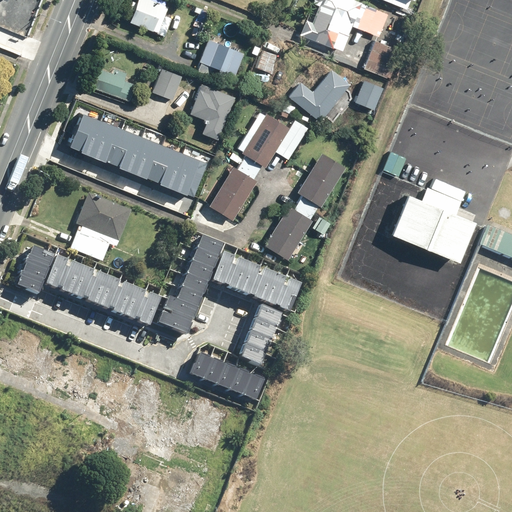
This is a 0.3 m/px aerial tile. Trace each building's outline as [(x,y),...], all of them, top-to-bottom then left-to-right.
[(169,4),(158,0),(136,0),(135,0),(131,0),(129,7),(134,9),(130,20),(164,35),(172,17),(165,14),(169,4)] [(308,14),(301,33),(342,49),(352,25),(379,35),(388,12),(358,0),(313,0),(312,2),(318,4),(314,16),(308,14)] [(415,23),(400,18),(395,32),(409,37),(415,23)] [(209,36),(199,61),(200,62),(197,71),(211,77),(215,68),(234,76),(244,51),(209,36)] [(375,40),(364,68),(388,78),(400,50),(375,40)] [(278,54),(263,48),(256,68),(271,74),(278,54)] [(98,67),(91,86),(128,101),(135,84),(124,79),(126,73),(117,70),(116,74),(98,67)] [(182,75),(163,67),(153,91),(171,99),(182,75)] [(300,81),(289,95),(320,121),(350,83),(332,68),(313,91),(300,81)] [(385,86),(364,78),(355,102),(376,110),(385,86)] [(235,94),(201,81),(189,113),(205,119),(201,131),(218,138),(235,94)] [(79,110),(65,143),(90,153),(104,120),(79,110)] [(259,111),(237,145),(243,149),(242,151),(245,154),(236,167),(233,165),(208,204),(232,219),(257,180),(253,178),(262,164),(265,166),(276,150),(288,158),(308,126),(295,119),(290,127),(265,111),(263,114),(259,111)] [(104,120),(90,153),(115,163),(129,130),(104,120)] [(129,130),(115,163),(140,173),(154,140),(129,130)] [(154,140),(140,173),(165,183),(178,150),(154,140)] [(178,150),(165,183),(190,193),(203,160),(178,150)] [(288,205),(264,245),(287,259),(288,257),(293,260),(298,252),(295,250),(313,220),(310,218),(319,204),(321,206),(345,166),(321,152),(298,192),(302,194),(293,208),(288,205)] [(481,212),(414,185),(397,228),(464,255),(481,212)] [(80,226),(70,249),(103,263),(110,245),(116,248),(132,210),(89,192),(76,224),(80,226)] [(511,234),(488,224),(480,244),(511,257),(511,234)] [(194,249),(214,257),(220,245),(199,236),(194,249)] [(31,245),(15,286),(34,294),(36,288),(50,253),(31,245)] [(188,262),(209,270),(214,257),(194,249),(188,262)] [(222,253),(211,282),(223,286),(234,258),(222,253)] [(54,254),(43,284),(56,289),(67,260),(54,254)] [(234,258),(223,286),(236,291),(247,263),(234,258)] [(67,260),(56,289),(69,294),(80,265),(67,260)] [(183,274),(204,283),(209,270),(188,262),(183,274)] [(247,263),(236,291),(249,296),(259,268),(247,263)] [(80,265),(69,294),(82,299),(93,270),(80,265)] [(259,268),(249,296),(261,301),(272,272),(259,268)] [(93,270),(82,299),(95,304),(106,275),(93,270)] [(272,272),(261,301),(274,305),(284,277),(272,272)] [(178,287),(198,296),(204,283),(183,274),(178,287)] [(106,275),(95,304),(108,309),(119,280),(106,275)] [(284,277),(274,305),(286,310),(297,282),(284,277)] [(119,280),(108,309),(121,314),(132,285),(119,280)] [(132,285),(121,314),(134,319),(145,290),(132,285)] [(172,300),(193,309),(198,296),(178,287),(172,300)] [(200,295),(189,320),(228,336),(233,323),(245,328),(256,302),(223,288),(217,302),(200,295)] [(145,290),(134,319),(147,324),(158,295),(145,290)] [(167,313),(187,321),(193,309),(172,300),(165,297),(161,306),(168,309),(167,313)] [(284,317),(263,308),(258,322),(279,330),(284,317)] [(155,323),(182,334),(187,321),(167,313),(161,310),(155,323)] [(133,323),(109,313),(101,334),(125,343),(133,323)] [(279,330),(258,322),(252,335),(274,343),(279,330)] [(34,363),(41,346),(40,345),(43,338),(38,336),(39,335),(23,328),(16,344),(2,338),(0,341),(0,355),(26,367),(29,361),(34,363)] [(274,343),(252,335),(247,348),(268,357),(274,343)] [(50,375),(58,356),(59,353),(41,346),(34,363),(32,367),(50,375)] [(268,357),(247,348),(242,362),(263,370),(268,357)] [(83,386),(92,365),(94,360),(76,352),(72,362),(58,356),(50,375),(80,387),(81,385),(83,386)] [(188,376),(200,381),(209,358),(196,354),(188,376)] [(200,381),(213,386),(222,363),(209,358),(200,381)] [(213,386),(226,391),(234,368),(222,363),(213,386)] [(92,390),(100,373),(101,369),(92,365),(83,386),(92,390)] [(226,391),(238,395),(247,373),(234,368),(226,391)] [(124,399),(132,381),(134,377),(115,369),(111,378),(100,373),(92,390),(92,392),(120,404),(122,398),(124,399)] [(238,395),(251,400),(260,378),(247,373),(238,395)] [(161,455),(169,434),(52,384),(51,387),(24,376),(19,389),(107,427),(104,435),(123,443),(118,456),(134,464),(141,447),(161,455)] [(140,385),(133,402),(138,405),(137,409),(153,415),(154,413),(157,414),(162,402),(158,400),(163,388),(142,379),(140,385)] [(133,402),(140,385),(132,381),(124,399),(133,402)] [(215,400),(202,395),(201,398),(192,394),(188,404),(193,406),(191,411),(196,412),(192,422),(189,421),(183,437),(187,438),(185,444),(196,448),(198,444),(213,450),(229,410),(214,404),(215,400)] [(0,479),(5,482),(8,475),(16,478),(29,449),(48,458),(37,483),(56,491),(52,500),(63,505),(66,496),(72,499),(93,454),(68,443),(74,429),(41,414),(39,418),(25,411),(22,416),(12,412),(0,438),(0,479)] [(199,474),(176,465),(168,485),(200,499),(207,481),(206,480),(210,470),(202,467),(199,474)] [(194,511),(192,511),(193,509),(176,503),(171,511),(170,511),(194,511)]
